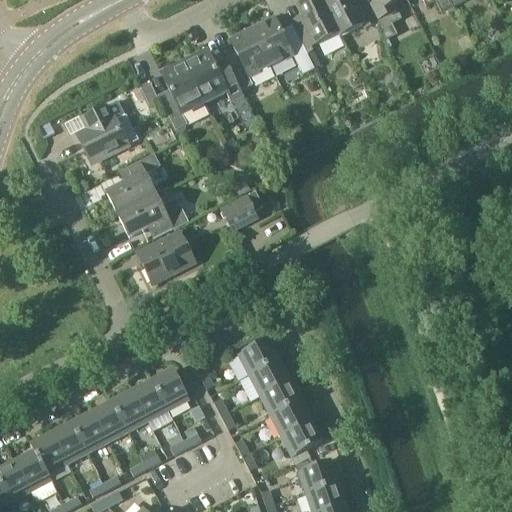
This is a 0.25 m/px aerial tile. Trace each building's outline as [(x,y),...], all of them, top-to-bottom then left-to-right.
[(295,30),(299,39),(307,55),(318,49),(317,46),(338,35),(320,0),(313,0),(297,8),(305,24),(295,30)] [(377,23),(367,6),(364,0),(360,0),(353,4),(350,0),(320,0),(338,35),(339,35),(340,38),(363,26),(365,29),(377,23)] [(364,0),(367,6),(377,23),(386,41),(398,35),(392,25),(401,20),(394,5),(403,0),(364,0)] [(422,0),(426,8),(436,4),(441,14),(454,8),(449,0),(422,0)] [(307,55),(299,39),(288,45),(275,20),(253,31),(271,67),(293,56),(303,75),(314,69),(307,55)] [(271,67),(253,31),(230,42),(239,60),(227,66),(241,92),(253,86),(249,79),(271,67)] [(244,98),(241,92),(227,66),(225,61),(214,67),(207,54),(184,66),(204,105),(226,94),(231,104),(244,98)] [(204,105),(184,66),(162,77),(173,98),(162,104),(176,132),(188,126),(183,116),(204,105)] [(92,166),(128,148),(115,122),(125,117),(118,103),(83,121),(90,136),(79,141),(92,166)] [(106,195),(117,216),(156,196),(145,176),(160,168),(154,156),(127,170),(133,181),(106,195)] [(233,233),(258,220),(254,213),(263,208),(256,194),(222,211),(233,233)] [(156,196),(117,216),(129,239),(156,226),(161,238),(189,224),(177,200),(162,208),(156,196)] [(182,258),(189,254),(180,235),(152,249),(154,255),(140,262),(153,286),(157,284),(158,286),(170,280),(169,278),(187,268),(182,258)] [(238,357),(249,378),(279,362),(268,342),(238,357)] [(279,362),(249,378),(260,398),(290,383),(279,362)] [(154,383),(169,413),(190,402),(174,372),(154,383)] [(206,374),(200,378),(199,378),(206,392),(214,388),(206,374)] [(149,424),(169,413),(154,383),(133,393),(149,424)] [(301,403),(290,383),(260,398),(271,419),(301,403)] [(129,434),(149,424),(133,393),(113,404),(129,434)] [(214,405),(221,419),(228,415),(221,402),(214,405)] [(271,419),(281,440),(311,424),(301,403),(271,419)] [(109,445),(129,434),(113,404),(93,415),(109,445)] [(89,455),(109,445),(93,415),(73,425),(89,455)] [(235,429),(228,415),(221,419),(228,433),(235,429)] [(322,444),(311,424),(281,440),(292,460),(322,444)] [(69,466),(89,455),(73,425),(53,436),(69,466)] [(31,448),(34,454),(36,453),(48,477),(69,466),(53,436),(31,448)] [(188,441),(184,443),(188,450),(202,443),(198,436),(188,441)] [(235,446),(242,460),(250,456),(242,442),(235,446)] [(174,458),(188,450),(184,443),(170,451),(174,458)] [(52,483),(48,477),(36,453),(34,454),(15,464),(31,494),(52,483)] [(257,469),(250,456),(242,460),(249,473),(257,469)] [(158,457),(144,465),(148,472),(161,465),(158,457)] [(305,494),(337,483),(331,463),(298,474),(305,494)] [(0,485),(10,505),(31,494),(15,464),(0,472),(0,485)] [(148,472),(144,465),(130,472),(134,479),(148,472)] [(103,486),(107,493),(121,486),(117,479),(103,486)] [(311,511),(325,511),(345,506),(337,483),(305,494),(311,511)] [(0,510),(10,505),(0,485),(0,510)] [(93,500),(107,493),(103,486),(90,493),(93,500)] [(266,510),(274,508),(269,493),(261,495),(266,510)] [(119,494),(105,501),(109,509),(123,501),(119,494)] [(64,507),(66,511),(72,511),(82,507),(78,499),(64,507)] [(93,511),(102,511),(109,509),(105,501),(91,509),(93,511)]
